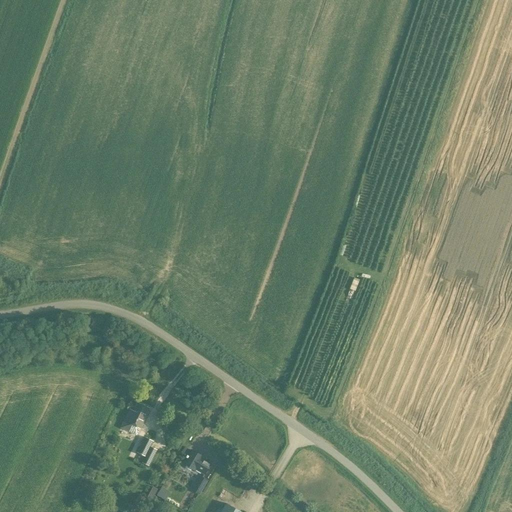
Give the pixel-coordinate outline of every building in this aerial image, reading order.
[(134,411),(130,409),(121,427),(136,435),(140,428),(149,408),(138,403),(134,411)] [(151,446),(154,441),(145,436),(137,452),(145,456),(142,462),(149,466),(157,450),(151,446)] [(203,456),(191,450),(184,463),(195,470),(196,468),(205,473),(211,463),(202,458),(203,456)] [(192,489),(199,494),(207,481),(200,476),(192,489)] [(156,495),(165,500),(170,491),(161,486),(156,495)] [(241,511),(226,503),(221,511),(241,511)]
